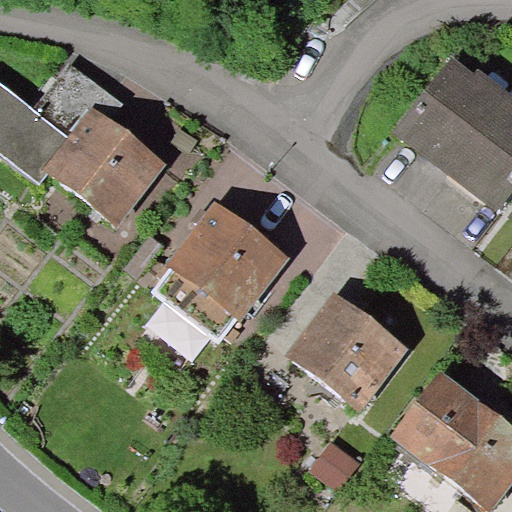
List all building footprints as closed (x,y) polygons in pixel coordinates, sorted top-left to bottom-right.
[(450,55),(392,130),(450,174),(511,94),(477,67),(473,73),(450,55)] [(122,103),(69,61),(32,107),(67,135),(91,104),(110,119),(122,103)] [(91,104),(67,135),(32,107),(0,82),(0,152),(40,183),(49,171),(117,225),(167,162),(110,119),(91,104)] [(511,94),(450,174),(498,212),(511,194),(511,94)] [(290,257),(216,201),(207,212),(198,223),(166,265),(171,268),(236,319),(240,321),(290,257)] [(198,223),(207,212),(201,208),(193,219),(198,223)] [(218,342),(236,319),(171,268),(153,291),(218,342)] [(410,349),(334,291),(285,355),(360,413),(410,349)] [(490,511),(511,484),(511,427),(441,371),(390,436),(488,511),(490,511)] [(360,463),(332,441),(310,470),(338,491),(360,463)]
